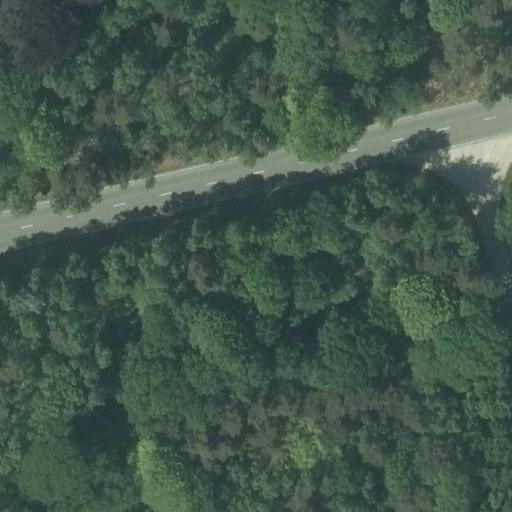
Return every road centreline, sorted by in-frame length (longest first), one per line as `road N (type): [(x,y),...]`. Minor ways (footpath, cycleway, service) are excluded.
road 1 (track): [(0,454),(136,423),(506,277)]
road 2 (unclassified): [(0,222),(462,117)]
road 3 (unclassified): [(511,291),(462,117)]
